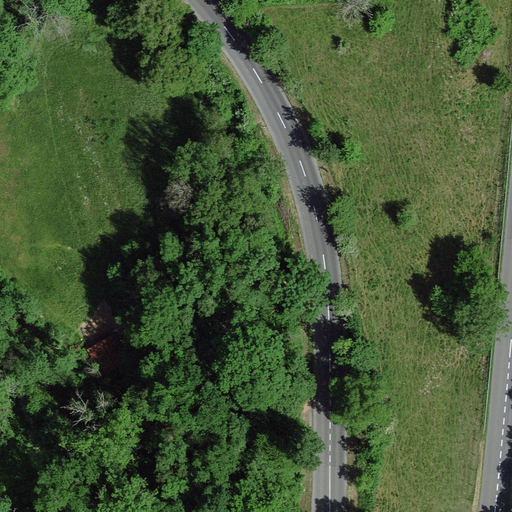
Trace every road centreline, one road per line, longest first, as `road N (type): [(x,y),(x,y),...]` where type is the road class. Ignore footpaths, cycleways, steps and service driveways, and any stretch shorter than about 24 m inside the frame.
road 1 (tertiary): [(330,511),(330,316),(315,208),(281,118),(204,0)]
road 2 (tertiary): [(511,342),(495,511)]
